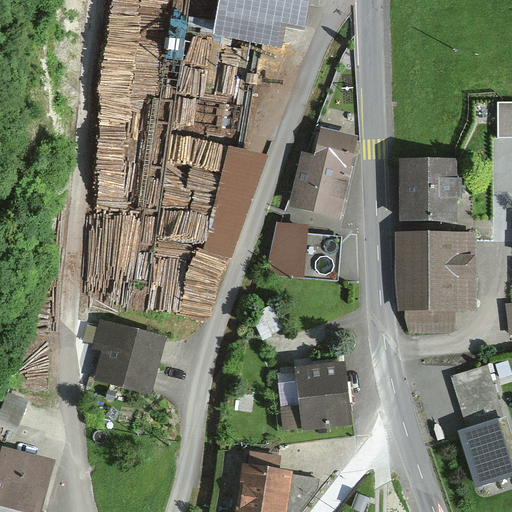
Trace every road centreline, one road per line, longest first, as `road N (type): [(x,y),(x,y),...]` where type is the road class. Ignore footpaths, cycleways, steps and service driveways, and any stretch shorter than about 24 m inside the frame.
road 1 (track): [(173,511),(212,336),(339,0)]
road 2 (tertiary): [(433,511),(384,340),(371,0)]
road 3 (track): [(502,142),(502,263),(482,326),(449,344),(386,350)]
